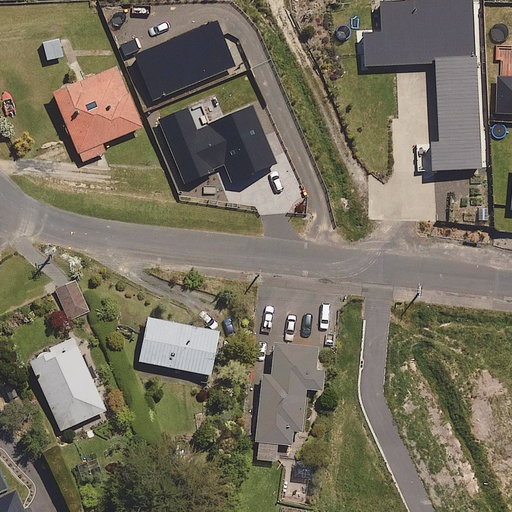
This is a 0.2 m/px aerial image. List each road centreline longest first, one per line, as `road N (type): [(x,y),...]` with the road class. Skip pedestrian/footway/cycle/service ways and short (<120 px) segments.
road 1 (residential): [(2,197),(68,228),(380,266)]
road 2 (residential): [(380,266),(372,393),(422,511)]
road 3 (residential): [(380,266),(511,280)]
